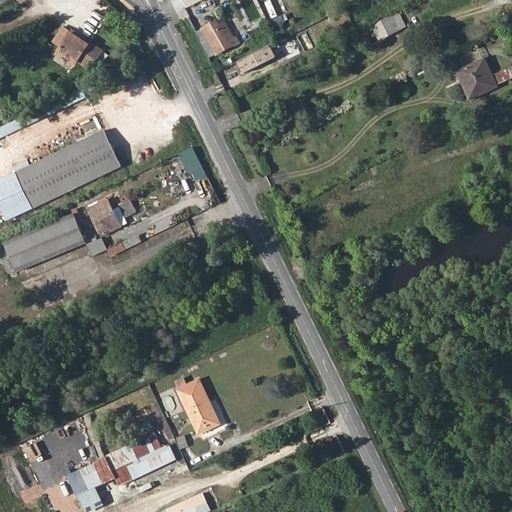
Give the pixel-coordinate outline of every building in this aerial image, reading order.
[(268,9),(282,5),(280,0),(269,0),(266,1),(268,9)] [(21,9),(7,17),(10,21),(23,14),(21,9)] [(380,40),(407,28),(400,11),(373,24),(380,40)] [(275,28),(290,21),(287,13),(272,20),(275,28)] [(235,38),(233,39),(224,23),(220,25),(217,20),(202,29),(217,56),(235,45),(236,47),(239,45),(239,43),(235,38)] [(62,50),(71,35),(64,31),(54,44),(62,50)] [(88,47),(90,44),(73,32),(71,35),(88,47)] [(307,32),(298,35),(304,52),(314,48),(307,32)] [(101,51),(90,44),(88,47),(71,35),(62,50),(59,54),(76,65),(78,62),(89,70),(101,51)] [(264,50),(239,63),(245,75),(270,61),(264,50)] [(74,68),(76,65),(59,54),(57,57),(74,68)] [(486,58),(458,72),(471,99),(511,78),(511,68),(495,76),(486,58)] [(43,116),(88,99),(84,90),(39,106),(43,116)] [(20,117),(0,127),(0,138),(25,126),(20,117)] [(122,168),(105,132),(17,173),(34,209),(122,168)] [(193,147),(180,154),(196,182),(208,175),(193,147)] [(107,203),(89,212),(102,239),(127,227),(119,210),(112,214),(107,203)] [(75,215),(6,244),(17,272),(86,243),(75,215)] [(111,257),(124,251),(121,244),(108,250),(111,257)] [(433,318),(436,325),(444,321),(446,324),(454,319),(449,310),(433,318)] [(462,322),(467,333),(476,329),(471,319),(462,322)] [(415,346),(412,336),(403,333),(375,345),(379,355),(386,352),(388,356),(415,346)] [(199,434),(220,424),(199,380),(179,390),(199,434)] [(175,437),(180,448),(189,444),(184,434),(175,437)] [(115,473),(120,485),(174,460),(167,446),(160,449),(153,435),(107,457),(115,473)] [(47,457),(63,451),(60,444),(44,449),(47,457)] [(107,457),(96,463),(103,478),(115,473),(107,457)] [(86,469),(94,480),(99,476),(91,465),(86,469)] [(75,474),(80,486),(91,509),(98,506),(82,471),(75,474)] [(205,493),(170,508),(172,511),(196,511),(199,511),(206,511),(212,509),(205,493)]
